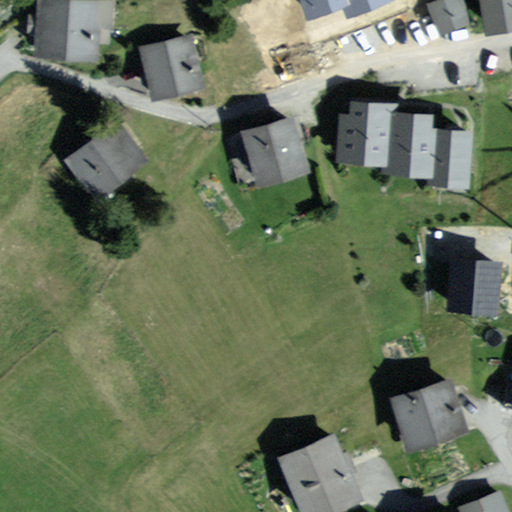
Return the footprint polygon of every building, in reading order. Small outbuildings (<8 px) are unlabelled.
[(111,3),(53,0),(44,0),(43,22),(42,50),(93,53),(94,22),(110,23),(111,3)] [(462,0),(439,0),(431,4),(442,31),(457,25),(471,20),(462,0)] [(511,0),(485,0),(490,26),(503,24),(511,22),(511,0)] [(187,39),(147,49),(153,72),(158,91),(197,82),(187,39)] [(421,115),(394,113),(395,105),(352,102),(351,116),(346,116),(343,115),(341,153),(388,156),(387,164),(435,167),(434,176),(464,178),(467,132),(446,131),(427,129),(428,116),(421,115)] [(292,119),(227,139),(240,183),(305,162),(298,139),(292,119)] [(101,137),(74,159),(100,192),(141,158),(115,126),(101,137)] [(500,315),(503,268),(459,265),(456,311),(500,315)] [(397,399),(412,443),(463,424),(454,401),(447,381),(397,399)] [(286,456),(308,511),(355,492),(343,465),(332,438),(286,456)] [(506,511),(500,493),(468,506),(469,511),(506,511)]
